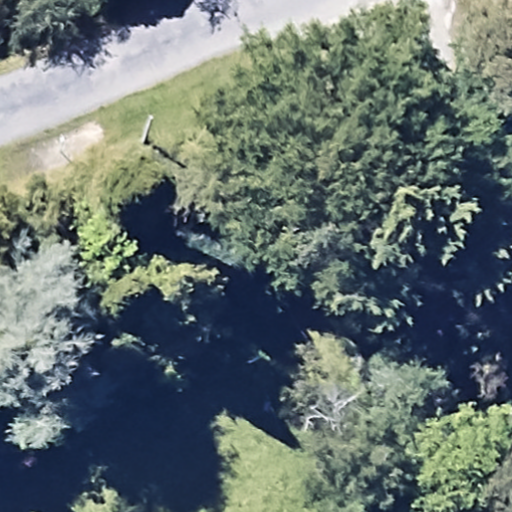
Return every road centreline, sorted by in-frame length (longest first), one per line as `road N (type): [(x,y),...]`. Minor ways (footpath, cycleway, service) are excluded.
road 1 (residential): [(392,0),(511,241)]
road 2 (unclassified): [(0,105),(247,0)]
